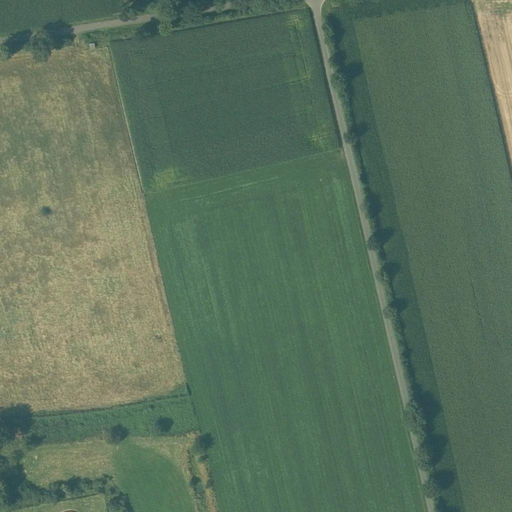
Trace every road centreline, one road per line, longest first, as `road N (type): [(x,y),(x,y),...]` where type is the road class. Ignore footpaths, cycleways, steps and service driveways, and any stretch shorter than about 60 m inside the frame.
road 1 (unclassified): [(315,0),(431,511)]
road 2 (residential): [(0,38),(254,0)]
